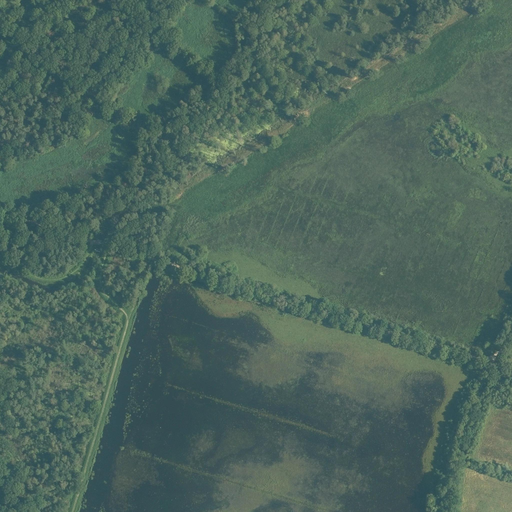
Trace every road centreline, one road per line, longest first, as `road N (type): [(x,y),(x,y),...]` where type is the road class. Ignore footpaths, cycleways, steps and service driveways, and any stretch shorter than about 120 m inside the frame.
road 1 (track): [(492,358),(156,259)]
road 2 (track): [(147,257),(73,511)]
road 3 (track): [(496,365),(465,431),(448,511)]
